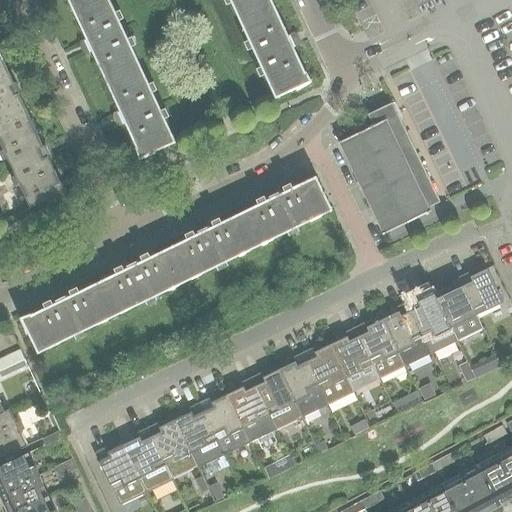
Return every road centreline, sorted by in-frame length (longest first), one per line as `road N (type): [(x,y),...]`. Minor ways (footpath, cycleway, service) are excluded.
road 1 (residential): [(378,276),(64,427)]
road 2 (residential): [(129,233),(20,0)]
road 3 (residential): [(129,233),(262,172),(308,132)]
road 4 (residential): [(308,132),(378,276)]
road 5 (residential): [(308,132),(328,113),(343,76),(309,0)]
road 6 (residential): [(0,298),(129,233)]
